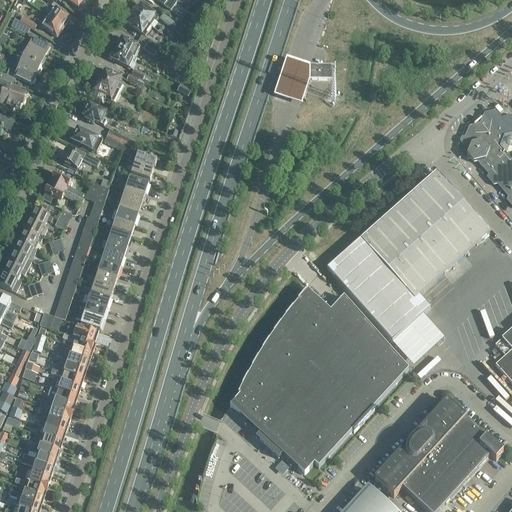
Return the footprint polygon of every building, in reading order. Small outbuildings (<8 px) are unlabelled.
[(84,0),(64,0),(78,9),(81,6),(83,5),(85,2),(85,0),(84,0)] [(154,0),(171,11),(178,2),(175,0),(154,0)] [(194,5),(186,0),(180,0),(179,2),(190,10),(194,5)] [(216,0),(207,14),(219,22),(224,5),(216,0)] [(54,13),(50,19),(64,29),(68,24),(67,23),(70,18),(62,13),(62,12),(56,7),(52,12),(54,13)] [(137,10),(133,15),(152,28),(158,19),(141,7),(138,10),(137,10)] [(215,36),(219,22),(207,14),(203,19),(213,27),(208,33),(215,36)] [(152,28),(133,15),(129,21),(130,22),(128,26),(145,38),(152,28)] [(181,38),(185,34),(175,24),(163,15),(160,20),(171,28),(181,38)] [(20,23),(31,30),(34,31),(37,26),(24,18),(20,23)] [(43,29),(56,38),(60,34),(61,34),(64,29),(50,19),(43,29)] [(31,30),(20,23),(15,20),(12,28),(28,35),(31,30)] [(196,39),(206,48),(212,40),(203,32),(196,39)] [(29,38),(23,50),(27,52),(24,59),(41,68),(50,49),(43,45),(36,41),(36,42),(29,38)] [(119,45),(117,50),(136,60),(137,57),(141,49),(121,39),(119,40),(118,43),(119,45)] [(150,41),(147,46),(157,52),(160,47),(150,41)] [(157,52),(147,46),(144,51),(154,57),(157,52)] [(136,60),(117,50),(114,55),(112,56),(110,59),(111,60),(132,71),(135,64),(137,60),(136,60)] [(10,69),(6,76),(14,80),(15,78),(16,79),(21,82),(21,81),(32,86),(41,68),(24,59),(20,66),(16,64),(13,71),(10,69)] [(310,70),(286,62),(274,99),(301,108),(310,84),(310,70)] [(191,69),(197,76),(204,70),(198,63),(191,69)] [(327,68),(319,68),(312,68),(312,80),(318,80),(318,81),(327,81),(327,68)] [(103,76),(100,82),(122,93),(124,88),(119,85),(121,79),(104,71),(102,75),(103,76)] [(134,72),(131,77),(142,82),(145,77),(134,72)] [(0,73),(0,80),(14,86),(13,86),(16,80),(14,80),(6,76),(0,73)] [(138,87),(140,82),(130,77),(127,82),(136,87),(136,86),(138,87)] [(0,80),(0,89),(5,91),(2,100),(0,99),(0,109),(13,114),(15,109),(21,111),(23,105),(25,105),(26,100),(25,98),(19,96),(22,89),(14,86),(0,80)] [(122,93),(100,82),(98,81),(97,84),(98,84),(93,93),(98,96),(98,97),(105,101),(106,100),(116,105),(122,93)] [(181,85),(177,93),(188,99),(192,91),(181,85)] [(118,106),(115,111),(127,117),(130,111),(118,106)] [(86,113),(85,114),(83,118),(87,120),(86,122),(93,125),(94,123),(100,126),(103,120),(100,118),(102,113),(89,107),(88,108),(87,107),(84,112),(86,113)] [(511,116),(502,119),(496,111),(484,114),(480,124),(469,127),(465,138),(461,139),(460,143),(468,153),(467,156),(474,164),(478,163),(488,175),(487,179),(494,187),(497,186),(508,198),(506,201),(511,207),(511,116)] [(14,123),(8,120),(0,117),(0,135),(2,128),(11,131),(14,123)] [(102,143),(78,131),(75,136),(72,136),(70,140),(72,141),(72,142),(96,154),(102,143)] [(170,137),(176,139),(178,133),(172,131),(170,137)] [(131,150),(134,144),(110,132),(107,138),(131,150)] [(131,150),(107,138),(104,144),(128,156),(131,150)] [(81,160),(66,152),(63,157),(61,158),(60,160),(61,162),(60,163),(76,171),(81,160)] [(135,166),(134,167),(153,173),(156,165),(153,164),(152,163),(152,161),(146,159),(146,160),(132,155),(130,163),(135,166)] [(100,163),(86,156),(82,162),(97,169),(100,163)] [(153,173),(134,167),(131,178),(150,184),(153,173)] [(52,182),(51,185),(84,202),(84,201),(86,196),(69,188),(71,182),(55,174),(54,176),(52,176),(51,178),(52,180),(51,181),(52,182)] [(490,235),(443,183),(437,175),(329,271),(393,343),(431,309),(420,297),(490,235)] [(130,180),(126,191),(146,197),(149,187),(130,180)] [(84,202),(51,185),(49,189),(48,188),(47,190),(46,190),(44,192),(45,194),(44,196),(61,204),(64,198),(81,206),(84,202)] [(84,201),(95,204),(104,207),(109,192),(92,186),(86,196),(84,201)] [(126,191),(123,201),(142,208),(146,197),(126,191)] [(123,201),(119,212),(139,218),(142,208),(123,201)] [(95,204),(93,209),(102,212),(104,207),(95,204)] [(38,211),(45,214),(48,209),(40,205),(38,211)] [(100,218),(102,212),(93,209),(91,214),(100,218)] [(53,220),(36,211),(33,210),(29,217),(32,218),(30,222),(44,229),(48,222),(51,224),(53,220)] [(63,212),(61,216),(70,221),(72,217),(63,212)] [(139,218),(119,212),(116,222),(135,229),(139,218)] [(91,214),(89,220),(99,223),(100,218),(91,214)] [(61,216),(58,222),(67,227),(70,221),(61,216)] [(97,228),(99,223),(89,220),(88,219),(86,225),(97,228)] [(30,222),(25,232),(39,239),(42,233),(46,235),(48,231),(44,229),(30,222)] [(67,227),(58,222),(55,228),(65,233),(67,227)] [(116,222),(112,233),(132,240),(135,229),(116,222)] [(95,233),(97,228),(86,225),(84,230),(95,233)] [(84,230),(83,235),(93,239),(95,233),(84,230)] [(25,232),(19,243),(34,250),(37,244),(40,246),(42,241),(39,239),(25,232)] [(112,233),(109,243),(128,250),(132,240),(112,233)] [(92,244),(93,239),(83,235),(81,240),(92,244)] [(81,240),(79,246),(90,249),(92,244),(81,240)] [(55,243),(59,254),(64,252),(60,241),(55,243)] [(19,243),(14,254),(32,263),(37,252),(34,250),(19,243)] [(59,254),(55,243),(49,245),(53,256),(59,254)] [(109,243),(105,254),(125,260),(128,250),(109,243)] [(88,254),(90,249),(79,246),(77,251),(88,254)] [(77,251),(75,256),(86,260),(88,254),(77,251)] [(14,254),(9,265),(23,272),(26,265),(30,267),(32,263),(14,254)] [(105,254),(102,265),(121,271),(125,260),(105,254)] [(85,265),(86,260),(75,256),(74,261),(85,265)] [(473,278),(493,261),(491,258),(470,274),(473,278)] [(85,265),(74,261),(72,266),(83,270),(85,265)] [(44,265),(48,276),(54,274),(50,263),(44,265)] [(9,265),(3,275),(17,283),(21,276),(24,278),(27,274),(23,272),(9,265)] [(48,276),(44,265),(38,267),(42,278),(48,276)] [(102,265),(98,275),(118,281),(121,271),(102,265)] [(81,275),(83,270),(72,266),(70,272),(81,275)] [(70,272),(68,277),(79,281),(81,275),(70,272)] [(21,284),(17,283),(3,275),(0,282),(0,287),(12,294),(15,287),(19,289),(21,284)] [(98,275),(95,285),(114,292),(118,281),(98,275)] [(77,286),(79,281),(68,277),(67,282),(77,286)] [(67,282),(65,287),(76,291),(77,286),(67,282)] [(34,286),(38,297),(43,296),(39,284),(34,286)] [(95,285),(91,295),(111,302),(114,292),(95,285)] [(38,297),(34,286),(28,288),(32,300),(38,297)] [(75,294),(76,291),(65,287),(63,293),(74,296),(75,294)] [(408,370),(344,296),(331,311),(308,290),(300,298),(293,307),(280,324),(268,341),(252,367),(239,394),(240,395),(231,405),(305,474),(314,463),(319,468),(320,466),(327,458),(352,430),(354,432),(375,409),(374,408),(399,380),(408,370)] [(63,293),(61,298),(72,301),(74,296),(63,293)] [(91,295),(88,306),(107,312),(111,302),(91,295)] [(70,307),(72,301),(61,298),(60,303),(70,307)] [(22,310),(0,299),(0,309),(7,313),(12,316),(14,312),(19,314),(22,310)] [(60,303),(58,308),(69,312),(70,307),(60,303)] [(88,306),(84,316),(104,323),(107,312),(88,306)] [(67,317),(69,312),(58,308),(56,314),(67,317)] [(7,313),(0,309),(0,320),(13,327),(15,323),(10,321),(10,319),(7,317),(5,318),(4,318),(7,313)] [(56,314),(54,319),(62,321),(65,322),(67,317),(56,314)] [(40,328),(45,330),(49,317),(44,315),(40,328)] [(104,323),(84,316),(81,327),(100,334),(104,323)] [(50,332),(54,319),(49,317),(45,330),(50,332)] [(54,319),(50,332),(58,334),(62,321),(54,319)] [(13,327),(0,320),(0,326),(1,325),(11,331),(13,327)] [(66,336),(92,345),(94,340),(96,340),(97,337),(95,335),(96,334),(78,328),(76,335),(67,332),(66,336)] [(40,329),(37,336),(44,339),(44,338),(46,331),(40,329)] [(511,331),(495,347),(505,357),(511,350),(511,331)] [(34,345),(36,340),(34,338),(34,337),(31,335),(30,336),(26,343),(26,344),(33,347),(34,345)] [(36,340),(34,345),(35,345),(42,348),(45,339),(44,338),(44,339),(37,336),(36,340)] [(73,348),(91,354),(91,353),(93,354),(94,350),(93,349),(94,345),(92,345),(66,336),(64,336),(63,340),(74,344),(73,348)] [(17,349),(23,351),(29,354),(33,347),(26,344),(26,343),(21,340),(17,349)] [(35,345),(33,352),(41,355),(43,348),(42,348),(35,345)] [(58,353),(88,363),(89,360),(91,360),(92,356),(91,356),(91,354),(73,348),(72,353),(60,349),(58,353)] [(511,350),(505,357),(505,358),(495,367),(511,385),(511,350)] [(23,351),(19,360),(25,363),(29,354),(23,351)] [(69,361),(67,366),(85,372),(85,371),(87,371),(89,367),(87,366),(88,363),(58,353),(57,357),(69,361)] [(32,354),(29,361),(37,363),(39,357),(32,354)] [(19,360),(15,369),(21,372),(25,363),(19,360)] [(28,365),(26,371),(33,374),(35,367),(28,365)] [(54,366),(53,371),(82,381),(83,377),(85,378),(86,374),(85,373),(85,372),(67,366),(66,370),(54,366)] [(21,372),(15,369),(11,376),(12,377),(17,379),(21,372)] [(81,384),(82,381),(53,371),(51,375),(63,378),(61,383),(79,389),(80,388),(81,389),(83,384),(81,384)] [(28,375),(25,374),(22,380),(26,381),(30,382),(32,376),(28,375)] [(17,380),(17,379),(12,377),(8,385),(9,385),(15,388),(18,380),(17,380)] [(47,388),(76,398),(78,395),(79,395),(81,391),(79,390),(79,389),(61,383),(60,388),(48,384),(47,388)] [(9,385),(5,394),(13,398),(17,389),(14,388),(15,388),(9,385)] [(75,401),(76,398),(47,388),(45,392),(57,396),(55,401),(73,407),(74,406),(76,406),(77,402),(75,401)] [(5,394),(4,393),(0,401),(0,402),(9,407),(13,398),(5,394)] [(13,409),(14,410),(19,411),(22,402),(16,400),(13,409)] [(41,406),(52,410),(52,412),(62,415),(62,413),(70,416),(71,413),(73,414),(75,409),(73,408),(73,407),(55,401),(54,406),(42,402),(41,406)] [(0,412),(7,416),(10,408),(0,403),(0,412)] [(426,511),(440,511),(491,457),(480,447),(487,439),(447,403),(375,481),(394,499),(402,490),(426,511)] [(62,415),(52,412),(40,408),(39,412),(50,416),(49,421),(67,427),(67,426),(69,426),(71,421),(69,420),(70,416),(62,413),(62,415)] [(22,412),(13,409),(12,409),(9,417),(19,421),(22,412)] [(15,422),(8,419),(5,426),(12,428),(15,422)] [(67,427),(49,421),(47,425),(36,422),(34,426),(64,436),(65,432),(67,433),(68,429),(66,428),(67,427)] [(10,434),(12,428),(5,426),(3,432),(10,434)] [(64,436),(34,426),(33,430),(44,434),(43,438),(61,444),(61,443),(63,444),(65,440),(63,439),(64,436)] [(61,444),(43,438),(41,443),(30,439),(28,443),(35,445),(58,453),(59,450),(61,450),(62,446),(60,445),(61,444)] [(503,454),(501,452),(487,439),(480,447),(491,457),(496,462),(503,454)] [(37,456),(55,462),(55,461),(57,461),(59,457),(57,456),(58,453),(35,445),(32,454),(37,456)] [(55,462),(37,456),(36,460),(24,456),(23,460),(52,470),(53,467),(55,468),(57,463),(55,463),(55,462)] [(52,470),(23,460),(21,465),(33,469),(31,473),(49,479),(50,478),(51,479),(53,474),(51,474),(52,470)] [(286,473),(289,467),(281,462),(277,468),(286,473)] [(49,479),(31,473),(30,478),(16,473),(15,477),(27,481),(26,483),(38,487),(39,485),(46,488),(47,486),(49,486),(51,481),(49,480),(49,479)] [(38,487),(26,483),(16,480),(15,484),(27,488),(25,493),(43,499),(43,497),(45,498),(47,493),(45,492),(46,488),(39,485),(38,487)] [(43,499),(25,493),(21,491),(20,495),(12,493),(10,497),(18,500),(40,507),(41,504),(43,505),(44,500),(42,500),(43,499)] [(391,511),(368,491),(359,502),(369,511),(391,511)] [(15,509),(19,510),(24,511),(40,511),(41,511),(39,511),(40,507),(18,500),(15,509)] [(369,511),(359,502),(349,511),(369,511)]
